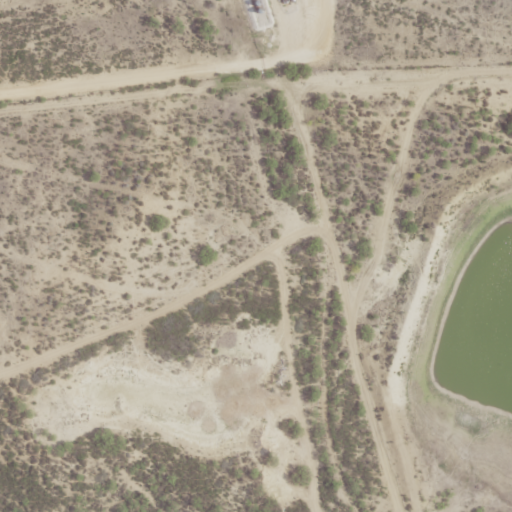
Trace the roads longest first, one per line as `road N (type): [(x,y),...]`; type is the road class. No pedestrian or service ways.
road 1 (residential): [(372,511),(345,460),(335,366),(340,227),(262,0)]
road 2 (residential): [(371,0),(419,3),(511,32)]
